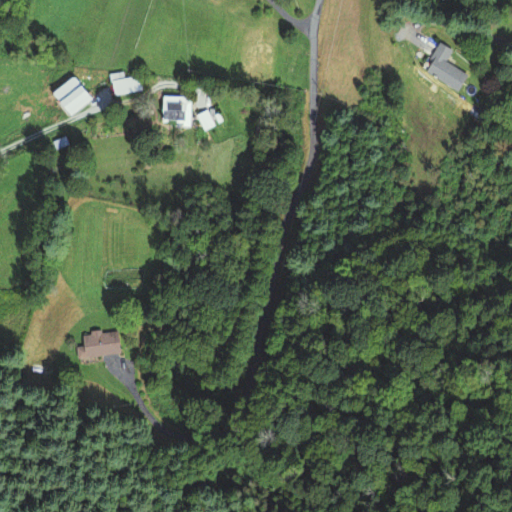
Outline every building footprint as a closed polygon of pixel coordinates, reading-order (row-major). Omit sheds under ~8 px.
[(452,92),(462,75),(440,62),(447,51),(434,43),(417,72),(452,92)] [(109,77),(115,98),(143,91),(139,76),(124,80),(123,74),(109,77)] [(91,102),(73,77),(50,94),(69,119),(91,102)] [(189,123),(189,97),(160,97),(160,123),(189,123)] [(210,128),(207,112),(197,114),(200,130),(210,128)] [(119,331),(122,353),(78,358),(77,346),(85,345),(84,335),(92,334),(92,330),(102,329),(102,333),(119,331)]
